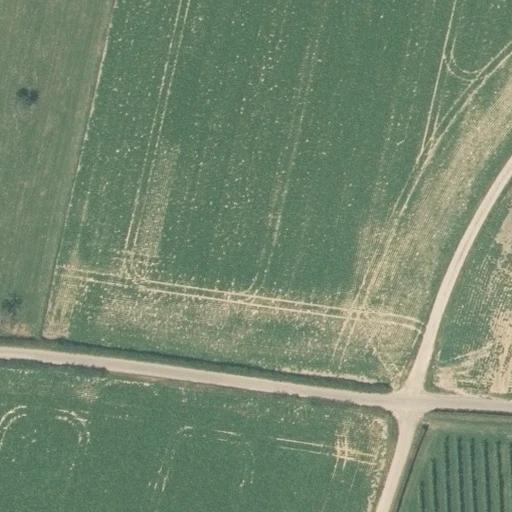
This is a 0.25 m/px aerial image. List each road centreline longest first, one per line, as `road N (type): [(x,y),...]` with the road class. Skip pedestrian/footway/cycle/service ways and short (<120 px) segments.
road 1 (unclassified): [(410,402),(0,353)]
road 2 (track): [(511,165),(453,272),(410,402)]
